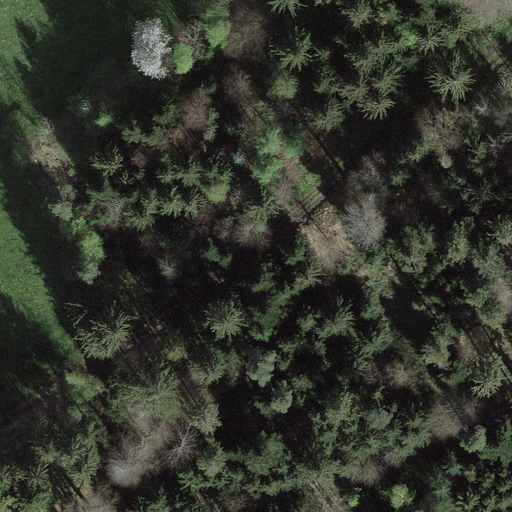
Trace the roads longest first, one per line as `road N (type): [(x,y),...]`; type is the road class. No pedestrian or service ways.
road 1 (track): [(0,429),(179,307),(478,70),(511,34)]
road 2 (track): [(208,511),(409,445),(511,325)]
